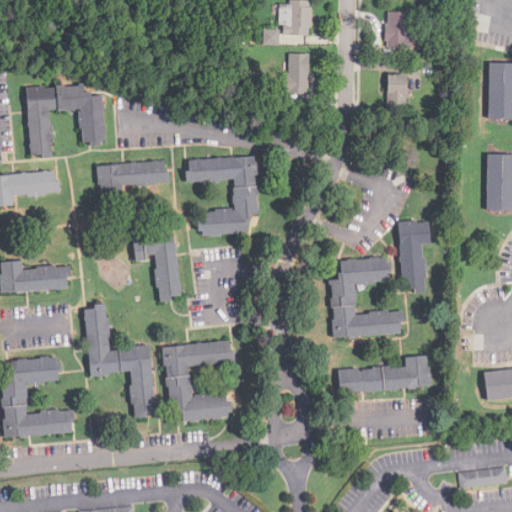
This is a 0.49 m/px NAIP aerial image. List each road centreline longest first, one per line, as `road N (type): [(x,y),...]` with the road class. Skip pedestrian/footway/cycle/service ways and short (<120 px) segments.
road 1 (residential): [(345,134),(282,276),(291,433)]
road 2 (residential): [(245,511),(179,489),(0,501)]
road 3 (residential): [(511,453),(400,465),(381,475),(355,511)]
